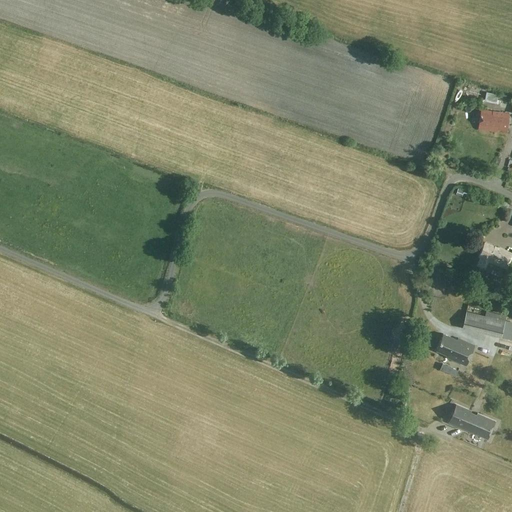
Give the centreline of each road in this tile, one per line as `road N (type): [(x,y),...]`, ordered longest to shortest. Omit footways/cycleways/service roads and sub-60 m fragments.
road 1 (unclassified): [(511,197),(456,180),(410,259),(203,193),(189,207),(151,312),(0,247)]
road 2 (track): [(151,312),(511,467)]
